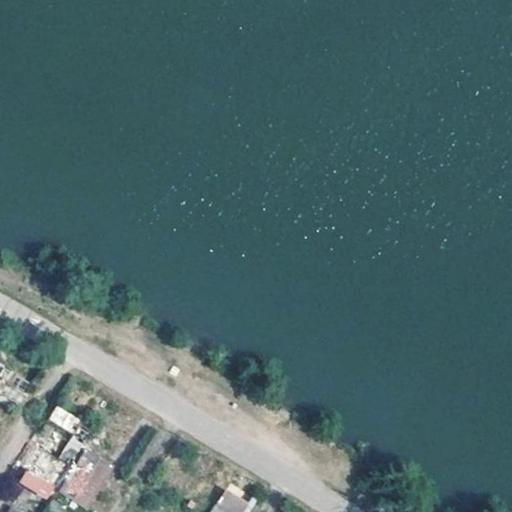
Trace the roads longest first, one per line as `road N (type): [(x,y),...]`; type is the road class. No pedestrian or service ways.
road 1 (residential): [(0,471),(74,353)]
road 2 (residential): [(74,353),(184,415)]
